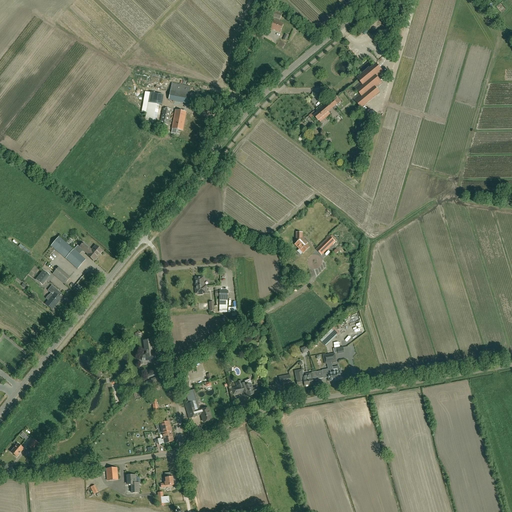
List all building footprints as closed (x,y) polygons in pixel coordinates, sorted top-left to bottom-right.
[(270,16),(280,20),(282,14),(278,12),(279,10),(275,9),(274,10),(273,10),(270,16)] [(279,32),(282,24),(273,20),(270,29),(279,32)] [(359,93),(352,98),(361,109),(365,106),(364,105),(376,95),(376,96),(380,93),(376,88),(382,83),(377,77),(383,71),(376,64),(357,79),(360,82),(353,87),(359,93)] [(172,84),(170,100),(189,103),(192,87),(172,84)] [(163,95),(150,93),(144,123),(155,125),(159,105),(161,106),(163,95)] [(329,103),(333,108),(341,102),(337,97),(329,103)] [(329,112),(325,107),(316,114),(314,112),(309,116),(311,119),(314,117),(318,121),(324,116),(326,118),(329,115),(327,113),(329,112)] [(168,125),(171,109),(163,108),(160,124),(168,125)] [(182,130),(186,112),(175,110),(172,129),(182,130)] [(309,247),(306,245),(308,243),(302,238),(302,233),(295,232),(295,240),(297,242),(295,244),(300,249),(297,252),(300,256),(309,247)] [(335,241),(330,236),(316,250),(321,255),(335,241)] [(85,260),(80,255),(83,251),(86,253),(90,249),(83,242),(79,247),(77,245),(74,250),(58,237),(51,246),(77,269),(85,260)] [(90,249),(86,253),(88,254),(87,255),(93,261),(102,251),(95,245),(91,250),(90,249)] [(53,274),(64,284),(70,278),(58,267),(53,274)] [(43,271),(35,281),(41,285),(49,276),(43,271)] [(203,277),(195,277),(196,288),(195,288),(196,294),(198,293),(198,294),(202,294),(202,293),(206,293),(205,286),(204,286),(203,277)] [(46,299),(49,301),(46,304),(52,310),(61,299),(57,295),(59,292),(52,286),(48,291),(50,293),(49,295),(48,295),(46,298),(46,299)] [(215,297),(219,297),(219,298),(228,298),(228,290),(219,290),(219,291),(215,291),(215,297)] [(227,307),(227,298),(219,298),(219,306),(227,307)] [(333,330),(321,341),(326,347),(341,334),(338,331),(335,333),(333,330)] [(155,353),(153,354),(152,350),(153,350),(152,340),(143,341),(145,351),(146,351),(146,355),(141,355),(143,364),(147,364),(147,362),(156,361),(157,364),(162,364),(161,357),(156,358),(155,353)] [(325,364),(336,362),(335,353),(324,355),(325,364)] [(322,370),(323,371),(324,378),(329,378),(329,381),(329,382),(342,380),(342,379),(341,375),(342,375),(342,370),(333,371),(333,369),(333,368),(322,370)] [(303,377),(302,370),(295,371),(297,380),(296,380),(297,385),(304,383),(303,377)] [(306,377),(303,377),(304,383),(304,386),(313,385),(312,378),(318,377),(316,372),(311,372),(312,373),(306,374),(306,377)] [(162,375),(150,379),(152,386),(164,382),(162,375)] [(280,384),(291,382),(290,375),(279,377),(280,384)] [(236,383),(238,387),(231,389),(232,395),(243,393),(244,393),(244,392),(246,392),(248,397),(255,394),(254,394),(260,392),(258,387),(253,389),(251,384),(252,384),(250,379),(244,381),(245,383),(243,384),(242,381),(236,383)] [(276,396),(274,385),(268,387),(270,398),(276,396)] [(208,408),(204,410),(203,408),(202,407),(200,407),(199,407),(197,400),(198,400),(196,393),(186,396),(189,403),(185,403),(189,418),(201,415),(202,419),(203,421),(203,422),(204,422),(205,422),(207,422),(207,421),(211,420),(208,408)] [(162,433),(171,431),(169,422),(160,424),(156,425),(156,426),(157,430),(158,430),(159,434),(162,433)] [(173,442),(171,431),(162,433),(164,439),(162,440),(161,438),(157,439),(159,445),(165,443),(165,444),(173,442)] [(39,456),(45,448),(33,438),(26,446),(39,456)] [(16,457),(23,449),(18,444),(11,452),(16,457)] [(107,480),(117,480),(117,468),(106,468),(107,480)] [(169,487),(169,486),(173,485),(172,477),(171,477),(170,473),(165,474),(165,478),(166,482),(165,482),(165,483),(161,484),(161,487),(169,487)] [(131,475),(127,476),(128,485),(131,484),(136,484),(136,483),(135,475),(133,475),(131,475)] [(96,485),(91,487),(95,495),(99,493),(96,485)]
